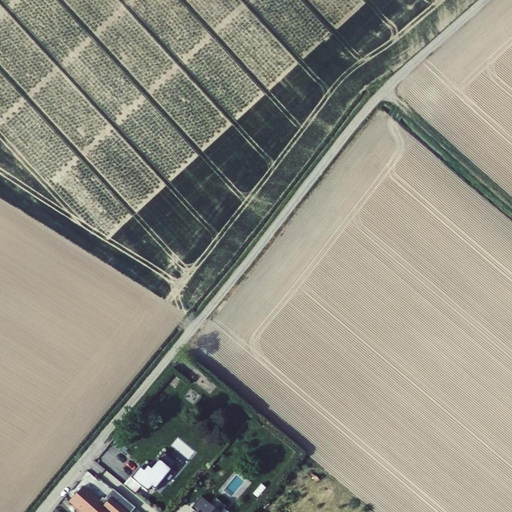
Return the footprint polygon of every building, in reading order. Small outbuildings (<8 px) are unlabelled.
[(175,462),(163,452),(150,468),(147,465),(138,475),(135,472),(124,485),(134,494),(141,486),(147,491),(151,486),(156,490),(163,480),(162,479),(175,462)] [(82,488),(70,502),(81,511),(102,511),(95,506),(99,502),(82,488)] [(128,511),(134,506),(115,491),(110,497),(127,511),(128,511)] [(211,504),(201,496),(192,508),(196,511),(221,511),(226,506),(216,498),(211,504)] [(115,511),(101,500),(99,502),(95,506),(102,511),(115,511)]
